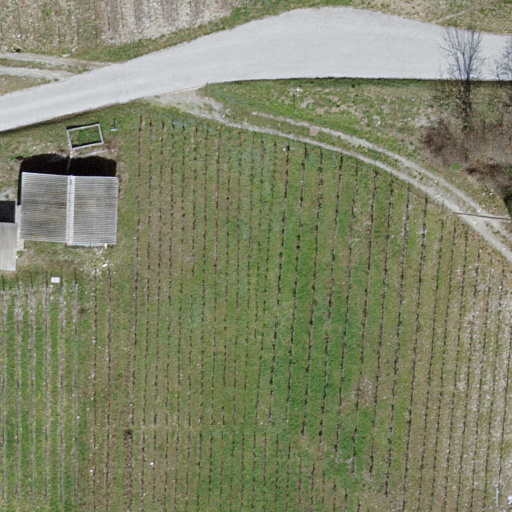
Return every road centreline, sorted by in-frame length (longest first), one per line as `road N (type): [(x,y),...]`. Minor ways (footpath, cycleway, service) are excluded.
road 1 (unclassified): [(0,113),(244,56),(511,44)]
road 2 (track): [(165,75),(404,148),(511,233)]
